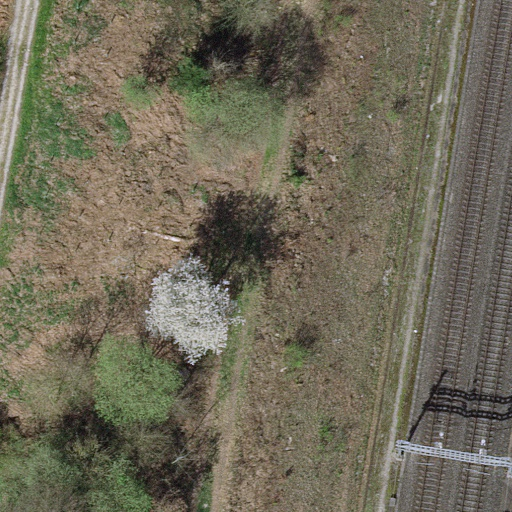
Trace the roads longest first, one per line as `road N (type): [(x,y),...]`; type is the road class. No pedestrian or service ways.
road 1 (track): [(450,0),(372,511)]
road 2 (track): [(27,0),(0,155)]
